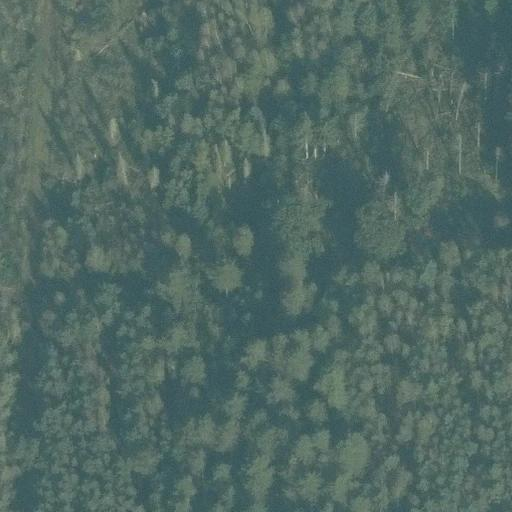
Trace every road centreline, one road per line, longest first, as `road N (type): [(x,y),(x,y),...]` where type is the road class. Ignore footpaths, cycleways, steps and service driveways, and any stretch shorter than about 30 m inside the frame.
road 1 (track): [(31,286),(511,252)]
road 2 (track): [(22,511),(31,286)]
